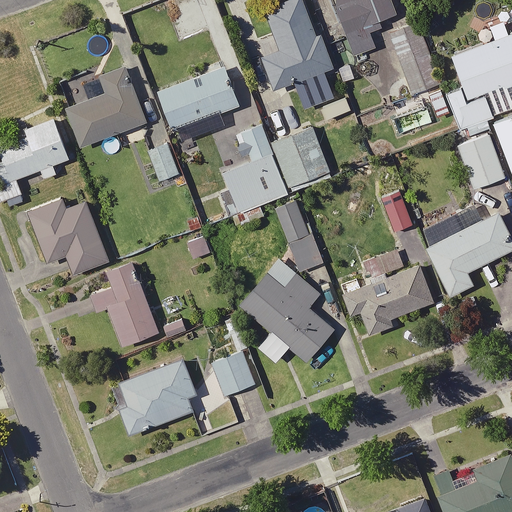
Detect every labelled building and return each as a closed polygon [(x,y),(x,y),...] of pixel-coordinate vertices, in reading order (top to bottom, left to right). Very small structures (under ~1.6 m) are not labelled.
[(335,67),(308,0),(295,0),(268,11),(283,49),(265,57),(278,90),(335,67)] [(398,13),(392,0),(337,0),(357,53),(377,46),(371,30),(384,26),(381,19),(398,13)] [(441,82),(419,24),(393,34),(415,92),(441,82)] [(449,92),(465,137),(494,127),(490,117),(511,108),(511,89),(510,84),(511,83),(511,33),(455,54),(466,86),(449,92)] [(251,100),(238,63),(162,90),(175,127),(251,100)] [(119,132),(125,147),(144,140),(139,125),(150,121),(129,65),(103,75),(110,92),(69,107),(84,145),(119,132)] [(451,112),(443,89),(431,94),(439,117),(451,112)] [(511,116),(495,123),(511,169),(511,116)] [(74,157),(58,117),(28,129),(30,135),(2,146),(8,162),(1,165),(7,181),(0,184),(0,199),(1,202),(25,193),(19,178),(44,168),(47,177),(60,172),(56,164),(74,157)] [(290,193),(260,122),(238,132),(250,161),(226,171),(238,199),(228,203),(238,227),(259,218),(254,208),(290,193)] [(490,130),(459,142),(476,189),(507,178),(490,130)] [(170,137),(148,145),(160,178),(181,170),(170,137)] [(112,259),(90,198),(68,206),(65,200),(32,212),(50,261),(70,254),(76,272),(112,259)] [(323,259),(301,198),(279,207),(301,267),(323,259)] [(415,223),(406,198),(387,204),(396,230),(415,223)] [(511,250),(511,235),(500,211),(429,246),(453,295),(476,284),(469,271),(511,250)] [(210,253),(204,232),(189,236),(195,257),(210,253)] [(161,331),(135,262),(111,272),(117,286),(93,295),(99,311),(111,306),(126,344),(161,331)] [(437,300),(423,264),(347,294),(354,313),(364,310),(373,333),(396,324),(393,317),(437,300)] [(287,287),(272,273),(244,304),(309,360),(336,330),(311,308),(322,295),(298,274),(287,287)] [(184,316),(166,324),(172,337),(190,329),(184,316)] [(258,382),(246,351),(215,363),(227,394),(258,382)] [(196,390),(184,358),(124,382),(132,403),(123,407),(133,433),(195,409),(189,393),(196,390)] [(511,511),(511,454),(455,476),(452,468),(434,476),(447,511),(511,511)] [(431,511),(426,498),(401,507),(402,511),(431,511)]
